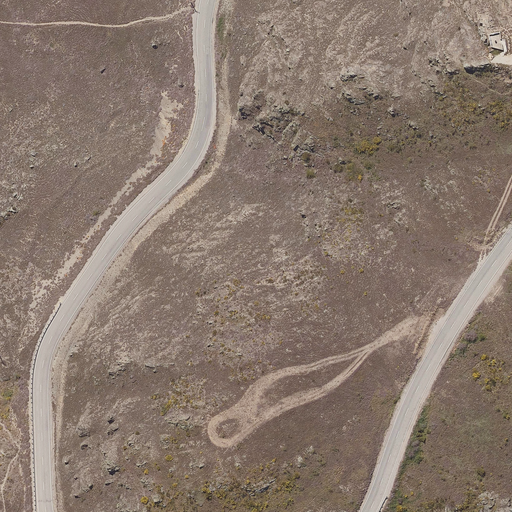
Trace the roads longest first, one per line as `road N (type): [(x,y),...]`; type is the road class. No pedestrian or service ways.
road 1 (unclassified): [(207,0),(197,148),(121,233),(45,361),(46,511)]
road 2 (unclassified): [(367,511),(469,282),(511,234)]
